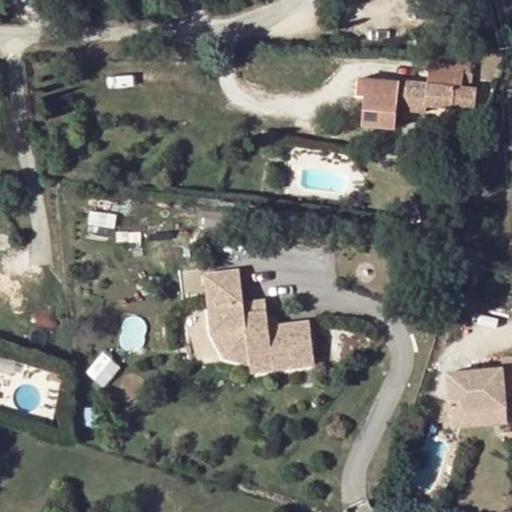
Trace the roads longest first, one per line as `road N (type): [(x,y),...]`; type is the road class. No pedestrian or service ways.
road 1 (residential): [(298,0),(204,34),(0,32)]
road 2 (unknown): [(415,511),(186,458)]
